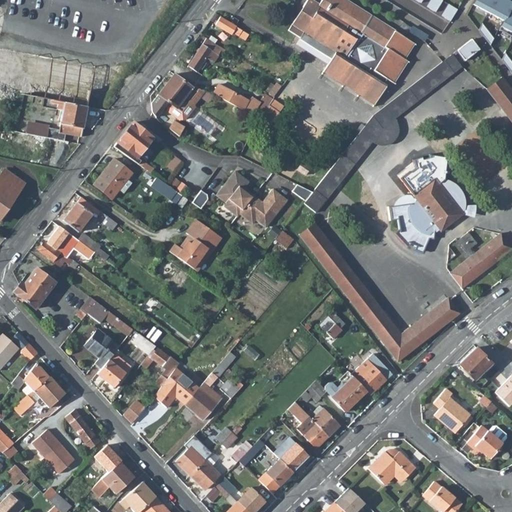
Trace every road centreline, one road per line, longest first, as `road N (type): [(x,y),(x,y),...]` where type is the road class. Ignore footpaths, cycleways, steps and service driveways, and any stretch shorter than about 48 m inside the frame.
road 1 (residential): [(0,268),(211,0)]
road 2 (residential): [(195,511),(0,296)]
road 3 (residential): [(511,293),(389,412)]
road 4 (residential): [(389,412),(489,498),(511,481)]
road 5 (residential): [(389,412),(290,511)]
